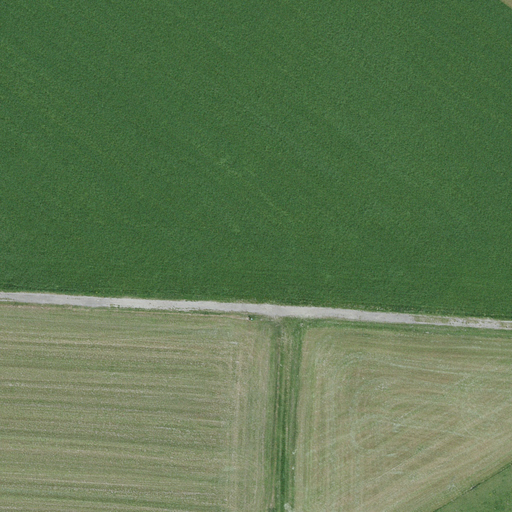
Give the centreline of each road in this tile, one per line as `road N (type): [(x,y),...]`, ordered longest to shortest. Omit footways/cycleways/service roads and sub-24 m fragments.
road 1 (track): [(511,321),(0,296)]
road 2 (track): [(299,312),(289,511)]
